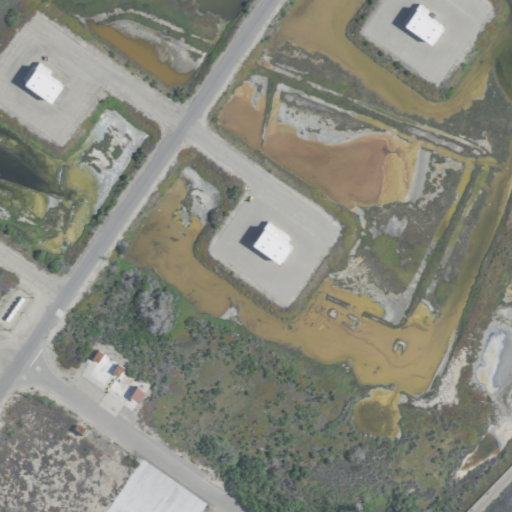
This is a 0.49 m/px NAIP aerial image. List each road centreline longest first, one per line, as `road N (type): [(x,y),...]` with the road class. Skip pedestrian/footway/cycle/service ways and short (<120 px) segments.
road 1 (residential): [(267,0),(0,377)]
road 2 (residential): [(15,356),(237,511)]
road 3 (track): [(511,207),(444,394)]
road 4 (residential): [(182,119),(313,216),(312,247)]
road 5 (residential): [(182,119),(35,22)]
